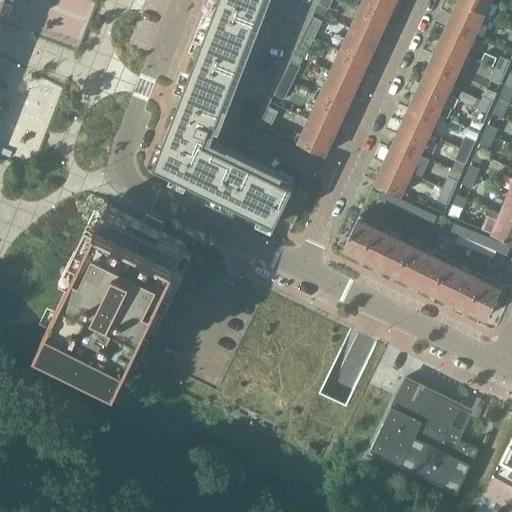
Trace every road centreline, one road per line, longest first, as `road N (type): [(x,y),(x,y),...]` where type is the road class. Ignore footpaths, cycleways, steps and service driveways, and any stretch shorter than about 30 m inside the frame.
road 1 (residential): [(301,268),(424,0)]
road 2 (residential): [(498,365),(301,268)]
road 3 (residential): [(301,268),(135,189),(122,173)]
road 4 (residential): [(181,0),(119,152),(122,173)]
